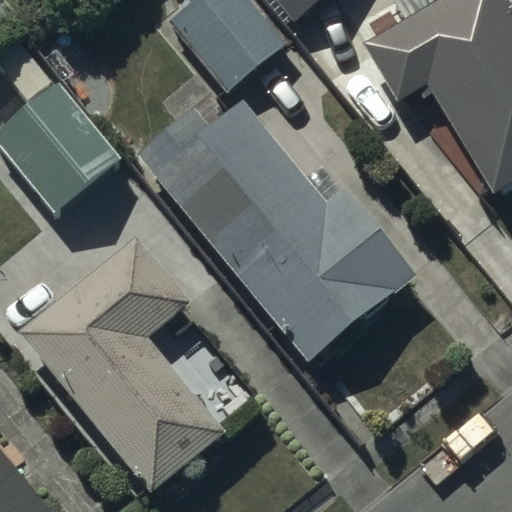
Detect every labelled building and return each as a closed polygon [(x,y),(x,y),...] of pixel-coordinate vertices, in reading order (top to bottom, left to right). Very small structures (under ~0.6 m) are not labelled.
[(247,0),(206,0),(171,29),(228,100),(288,52),(247,0)] [(332,0),(268,0),(295,32),(332,0)] [(511,194),(511,14),(503,0),(460,0),(365,55),(399,114),(430,96),(492,206),(511,194)] [(0,10),(0,58),(23,40),(0,10)] [(0,159),(55,224),(120,170),(57,94),(0,141),(0,159)] [(197,121),(142,164),(310,374),(416,290),(343,199),(327,212),(247,111),(211,139),(197,121)] [(188,313),(140,250),(22,344),(151,506),(227,445),(147,346),(188,313)] [(0,511),(42,511),(0,459),(0,511)]
